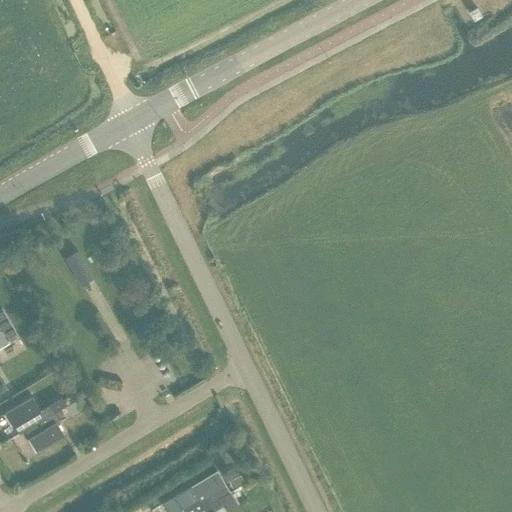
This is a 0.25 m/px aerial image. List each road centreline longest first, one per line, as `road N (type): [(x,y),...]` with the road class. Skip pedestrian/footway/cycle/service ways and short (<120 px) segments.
road 1 (unclassified): [(247,370),(131,122)]
road 2 (tertiary): [(131,122),(362,0)]
road 3 (unclassified): [(316,511),(247,370)]
road 4 (tertiary): [(0,196),(131,122)]
road 5 (unclassified): [(124,439),(247,370)]
road 6 (residential): [(5,509),(124,439)]
road 7 (unclassified): [(131,122),(74,0)]
